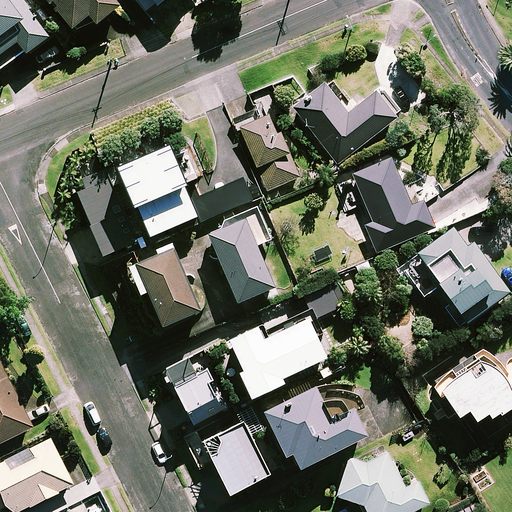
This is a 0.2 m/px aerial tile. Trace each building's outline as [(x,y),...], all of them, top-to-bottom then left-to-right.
[(55,39),(25,0),(0,0),(0,63),(23,46),(31,57),(55,39)] [(124,7),(118,0),(51,0),(78,32),(94,19),(101,27),(124,7)] [(138,0),(150,14),(167,0),(138,0)] [(356,108),(332,78),(294,108),(338,163),(397,116),(377,91),(356,108)] [(299,177),(272,113),(240,127),(267,191),(299,177)] [(188,147),(174,154),(170,145),(119,166),(149,236),(199,215),(201,221),(253,199),(243,177),(223,186),(216,171),(201,178),(188,147)] [(412,206),(391,157),(352,174),(373,221),(365,225),(377,252),(434,227),(422,201),(412,206)] [(136,243),(103,160),(77,171),(84,188),(78,190),(105,256),(136,243)] [(275,286),(258,245),(272,239),(257,206),(223,221),(226,226),(209,233),(238,301),(275,286)] [(468,247),(453,228),(399,267),(422,298),(440,285),(467,322),(509,292),(473,243),(468,247)] [(173,243),(168,245),(166,239),(135,253),(140,262),(130,266),(142,294),(149,291),(164,326),(202,309),(174,247),(173,243)] [(327,357),(309,317),(264,339),(259,329),(231,342),(244,370),(240,372),(252,397),(284,382),(282,378),(327,357)] [(439,392),(441,391),(459,415),(467,409),(488,437),(511,419),(511,382),(486,346),(454,370),(452,367),(432,382),(439,392)] [(177,373),(192,412),(220,401),(204,362),(177,373)] [(0,444),(30,430),(0,367),(0,444)] [(331,421),(315,388),(266,411),(287,455),(294,452),(301,467),(367,435),(355,410),(331,421)] [(269,474),(242,421),(220,432),(215,423),(184,440),(197,467),(214,459),(231,493),(269,474)] [(52,441),(0,467),(0,511),(5,511),(29,511),(76,489),(52,441)] [(405,486),(387,451),(364,462),(351,457),(336,493),(364,505),(367,511),(409,511),(429,502),(417,480),(405,486)]
